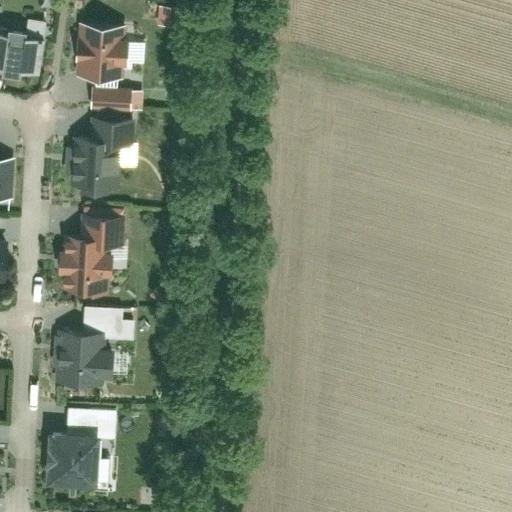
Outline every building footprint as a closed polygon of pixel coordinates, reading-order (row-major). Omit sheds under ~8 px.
[(82,16),(80,70),(127,72),(130,18),(82,16)] [(11,27),(0,25),(0,63),(5,64),(4,69),(22,72),(23,67),(41,69),(47,33),(28,30),(29,25),(11,23),(11,27)] [(95,80),(119,80),(119,72),(95,72),(95,80)] [(94,82),(94,106),(132,107),(133,83),(94,82)] [(93,112),(91,132),(124,134),(136,135),(137,114),(93,112)] [(76,131),(73,181),(121,184),(124,134),(91,132),(76,131)] [(18,153),(0,151),(0,192),(16,193),(18,153)] [(84,208),(83,230),(113,232),(113,240),(128,241),(130,210),(84,208)] [(67,229),(64,285),(110,288),(113,240),(113,232),(83,230),(67,229)] [(0,278),(8,279),(10,236),(0,235),(0,278)] [(148,289),(157,298),(167,286),(158,278),(148,289)] [(87,300),(86,324),(107,325),(107,332),(124,333),(125,302),(87,300)] [(86,324),(60,323),(58,378),(104,380),(104,372),(116,372),(117,342),(107,342),(107,332),(107,325),(86,324)] [(71,402),(69,427),(102,429),(119,430),(120,404),(71,402)] [(52,427),(50,479),(100,481),(102,429),(69,427),(52,427)]
